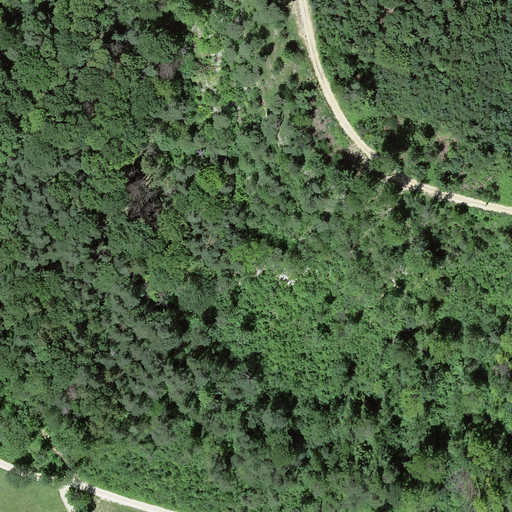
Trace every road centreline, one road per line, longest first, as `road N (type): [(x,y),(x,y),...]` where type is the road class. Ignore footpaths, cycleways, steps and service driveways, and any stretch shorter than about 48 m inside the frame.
road 1 (track): [(299,0),(322,89),(388,173),(511,209)]
road 2 (track): [(66,482),(62,458),(12,385),(0,303)]
road 3 (track): [(0,117),(59,0)]
